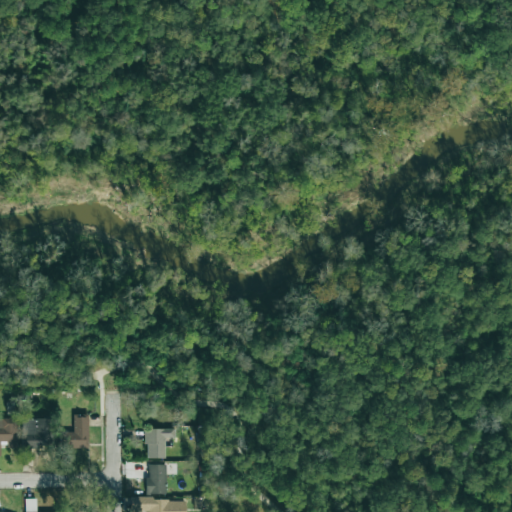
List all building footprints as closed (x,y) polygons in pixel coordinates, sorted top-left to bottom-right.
[(88,448),(88,414),(73,415),(73,438),(67,438),(67,448),(88,448)] [(0,440),(7,440),(7,448),(17,448),(16,418),(0,418),(0,440)] [(22,419),(23,447),(53,447),(53,419),(22,419)] [(146,459),(165,458),(165,437),(175,437),(175,428),(145,429),(146,459)] [(146,494),(166,494),(166,464),(146,465),(146,494)] [(24,499),(24,511),(56,511),(36,511),(36,499),(24,499)] [(185,511),(185,500),(148,501),(148,511),(185,511)]
